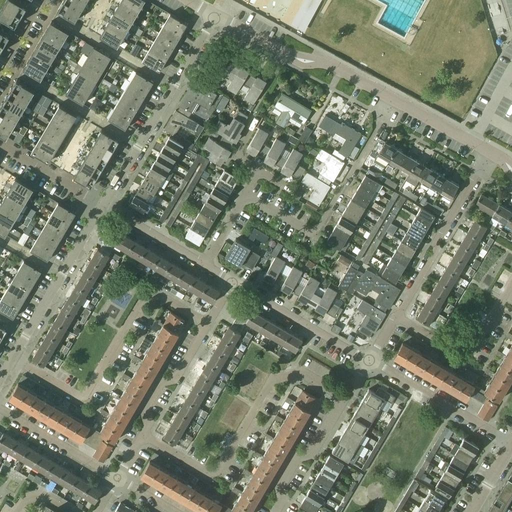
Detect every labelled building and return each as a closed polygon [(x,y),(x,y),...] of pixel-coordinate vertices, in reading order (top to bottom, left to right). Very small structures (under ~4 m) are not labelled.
[(6,0),(3,5),(21,16),(26,6),(16,0),(6,0)] [(82,0),(63,0),(63,1),(81,11),(86,2),(82,0)] [(120,0),(118,4),(136,15),(140,7),(128,0),(120,0)] [(57,11),(75,21),(81,11),(63,1),(57,11)] [(114,12),(131,22),(136,15),(118,4),(114,12)] [(0,10),(0,16),(15,26),(21,16),(3,5),(0,10)] [(109,20),(127,30),(131,22),(114,12),(109,20)] [(164,23),(182,34),(188,24),(170,13),(164,23)] [(104,28),(122,38),(127,30),(109,20),(104,28)] [(46,29),(64,40),(69,32),(51,21),(46,29)] [(159,33),(176,43),(182,34),(164,23),(159,33)] [(100,36),(117,46),(122,38),(104,28),(100,36)] [(0,42),(4,45),(9,35),(0,29),(0,42)] [(42,37),(59,48),(64,40),(46,29),(42,37)] [(153,42),(171,52),(176,43),(159,33),(153,42)] [(37,45),(54,55),(59,48),(42,37),(37,45)] [(148,51),(165,62),(171,52),(153,42),(148,51)] [(32,53),(50,63),(54,55),(37,45),(32,53)] [(75,67),(88,75),(102,51),(93,46),(82,66),(77,63),(75,67)] [(102,51),(88,75),(101,83),(103,79),(99,76),(111,57),(102,51)] [(142,61),(159,71),(165,62),(148,51),(142,61)] [(28,60),(45,71),(50,63),(32,53),(28,60)] [(23,69),(40,79),(45,71),(28,60),(23,69)] [(242,83),(248,73),(249,71),(239,67),(239,68),(230,63),(224,73),(233,78),(227,87),(236,93),(242,83)] [(65,94),(74,99),(88,75),(75,67),(73,71),(77,74),(65,94)] [(130,81),(147,91),(153,82),(136,71),(130,81)] [(244,98),(253,103),(266,82),(256,77),(256,78),(248,73),(242,83),(250,88),(244,98)] [(74,99),(83,104),(94,84),(99,87),(101,83),(88,75),(74,99)] [(12,87),(29,98),(34,89),(17,79),(12,87)] [(124,90),(142,101),(147,91),(130,81),(124,90)] [(189,111),(195,101),(208,108),(216,94),(195,82),(192,87),(190,86),(178,105),(180,106),(189,111)] [(7,95),(25,105),(29,98),(12,87),(7,95)] [(119,100),(136,110),(142,101),(124,90),(119,100)] [(276,122),(284,126),(290,116),(303,124),(311,110),(282,93),(274,107),(282,111),(276,122)] [(3,103),(20,113),(25,105),(7,95),(3,103)] [(113,109),(131,119),(136,110),(119,100),(113,109)] [(0,107),(0,111),(16,121),(20,113),(3,103),(0,107)] [(59,104),(54,112),(72,123),(77,115),(59,104)] [(164,129),(174,135),(180,125),(194,132),(199,124),(188,118),(191,112),(189,111),(180,106),(177,111),(175,110),(164,129)] [(108,119),(125,129),(131,119),(113,109),(108,119)] [(224,135),(234,141),(235,142),(240,132),(239,131),(248,116),(238,110),(229,126),(219,120),(214,129),(223,135),(224,135)] [(0,121),(11,129),(16,121),(0,111),(0,121)] [(54,112),(50,120),(67,130),(72,123),(54,112)] [(50,120),(45,128),(63,138),(67,130),(50,120)] [(0,133),(6,137),(11,129),(0,121),(0,133)] [(345,156),(347,157),(361,134),(342,122),(341,124),(335,121),(329,132),(335,135),(336,133),(346,138),(339,151),(338,152),(345,156)] [(299,139),(304,142),(312,130),(306,127),(299,139)] [(45,128),(40,136),(58,146),(63,138),(45,128)] [(256,153),(265,158),(271,148),(270,148),(262,143),(268,133),(259,128),(246,149),(256,154),(256,153)] [(96,139),(113,149),(119,140),(101,129),(96,139)] [(206,155),(220,164),(223,158),(225,159),(229,149),(234,141),(224,135),(223,135),(219,143),(209,137),(204,146),(209,150),(206,155)] [(40,136),(36,143),(53,154),(58,146),(40,136)] [(164,145),(178,153),(183,145),(169,137),(164,145)] [(274,163),(282,168),(288,158),(287,158),(279,153),(285,144),(276,138),(270,148),(271,148),(265,158),(264,160),(273,164),(274,163)] [(90,148),(108,159),(113,149),(96,139),(90,148)] [(380,159),(387,163),(396,148),(389,144),(388,144),(385,142),(378,154),(381,156),(380,159)] [(31,152),(49,162),(53,154),(36,143),(31,152)] [(159,153),(173,161),(178,153),(164,145),(159,153)] [(85,158),(102,168),(108,159),(90,148),(85,158)] [(323,175),(331,180),(333,181),(344,162),(342,161),(345,156),(338,152),(339,151),(335,149),(331,155),(321,148),(316,157),(329,165),(323,175)] [(395,165),(399,167),(406,155),(402,152),(396,148),(387,163),(394,167),(395,165)] [(291,174),(299,179),(305,169),(297,164),(302,154),(293,149),(287,158),(288,158),(282,168),(281,170),(290,174),(291,174)] [(155,161),(168,169),(173,161),(159,153),(155,161)] [(197,164),(199,161),(202,156),(198,154),(193,162),(197,164)] [(401,171),(408,175),(416,160),(410,156),(409,157),(406,155),(399,167),(402,169),(401,171)] [(200,166),(204,169),(209,160),(202,156),(199,161),(202,163),(200,166)] [(79,167),(97,177),(102,168),(85,158),(79,167)] [(416,177),(419,179),(426,167),(423,165),(423,164),(416,160),(408,175),(414,179),(416,177)] [(150,170),(163,178),(168,169),(155,161),(150,170)] [(192,173),(197,164),(193,162),(188,170),(192,173)] [(196,175),(199,177),(204,169),(200,166),(196,175)] [(73,177),(91,187),(97,177),(79,167),(73,177)] [(367,172),(378,178),(381,173),(370,167),(367,172)] [(422,183),(428,187),(437,172),(430,168),(430,169),(426,167),(419,179),(423,181),(422,183)] [(220,178),(233,186),(238,177),(225,169),(220,178)] [(145,178),(159,186),(163,178),(150,170),(145,178)] [(187,181),(192,173),(188,170),(184,179),(187,181)] [(308,199),(319,205),(330,186),(328,185),(331,180),(323,175),(320,173),(317,179),(307,172),(301,181),(315,189),(308,199)] [(437,189),(440,191),(447,179),(444,177),(444,176),(437,172),(428,187),(435,191),(437,189)] [(191,183),(194,185),(199,177),(196,175),(191,183)] [(366,175),(361,183),(374,191),(379,183),(366,175)] [(11,186),(28,196),(33,188),(16,177),(11,186)] [(140,186),(154,194),(159,186),(145,178),(140,186)] [(215,186),(228,194),(233,186),(220,178),(215,186)] [(182,189),(187,181),(184,179),(179,187),(182,189)] [(442,196),(450,200),(452,197),(451,197),(458,185),(451,181),(447,179),(440,191),(444,193),(442,196)] [(186,191),(190,193),(194,185),(191,183),(186,191)] [(361,183),(356,191),(369,199),(374,191),(361,183)] [(6,193),(24,204),(28,196),(11,186),(6,193)] [(135,194),(149,202),(154,194),(140,186),(135,194)] [(210,194),(223,202),(228,194),(215,186),(210,194)] [(178,197),(182,189),(179,187),(174,195),(178,197)] [(402,193),(409,197),(411,193),(405,189),(402,193)] [(181,199),(185,201),(190,193),(186,191),(181,199)] [(356,191),(351,200),(365,208),(369,199),(356,191)] [(390,200),(393,202),(398,194),(395,192),(390,200)] [(2,201),(19,211),(24,204),(6,193),(2,201)] [(130,203),(144,211),(149,202),(135,194),(130,203)] [(205,202),(219,210),(223,202),(210,194),(205,202)] [(475,205),(492,215),(499,205),(481,194),(475,205)] [(173,205),(178,197),(174,195),(169,203),(173,205)] [(397,204),(400,207),(406,198),(402,196),(397,204)] [(176,207),(180,209),(185,201),(181,199),(176,207)] [(351,200),(346,208),(360,216),(365,208),(351,200)] [(385,208),(388,211),(393,202),(390,200),(385,208)] [(0,203),(0,210),(15,219),(19,211),(2,201),(0,203)] [(52,212),(70,223),(76,213),(58,202),(52,212)] [(200,210),(214,218),(219,210),(205,202),(200,210)] [(168,213),(173,205),(169,203),(164,211),(168,213)] [(430,209),(440,215),(444,210),(433,203),(432,205),(430,209)] [(392,213),(396,215),(400,207),(397,204),(392,213)] [(492,215),(505,223),(511,211),(499,204),(499,205),(492,215)] [(171,215),(175,218),(180,209),(176,207),(171,215)] [(416,216),(429,224),(434,215),(421,207),(416,216)] [(346,208),(341,216),(355,224),(360,216),(346,208)] [(380,217),(384,219),(388,211),(385,208),(380,217)] [(0,221),(10,227),(15,219),(0,210),(0,221)] [(195,219),(209,227),(214,218),(200,210),(195,219)] [(163,222),(168,213),(164,211),(159,220),(163,222)] [(47,221),(64,232),(70,223),(52,212),(47,221)] [(387,221),(391,223),(396,215),(392,213),(387,221)] [(166,224),(170,226),(175,218),(171,215),(166,224)] [(341,216),(336,224),(350,232),(352,228),(356,230),(359,226),(355,224),(341,216)] [(411,224),(425,232),(429,224),(416,216),(411,224)] [(375,225),(379,227),(384,219),(380,217),(375,225)] [(190,227),(204,235),(209,227),(195,219),(190,227)] [(467,232),(479,238),(486,226),(475,219),(467,232)] [(0,232),(5,235),(10,227),(0,221),(0,232)] [(41,231),(59,241),(64,232),(47,221),(41,231)] [(382,229),(386,231),(391,223),(387,221),(382,229)] [(332,232),(345,240),(346,240),(349,242),(353,234),(350,232),(336,224),(332,232)] [(406,232),(420,240),(425,232),(411,224),(406,232)] [(370,233),(374,235),(379,227),(375,225),(370,233)] [(100,236),(105,239),(115,244),(121,234),(107,226),(100,236)] [(185,235),(199,243),(204,235),(190,227),(185,235)] [(377,237),(381,239),(386,231),(382,229),(377,237)] [(36,240),(53,250),(59,241),(41,231),(36,240)] [(341,248),(345,250),(349,243),(345,241),(345,240),(332,232),(327,241),(340,249),(341,248)] [(401,240),(415,248),(420,240),(406,232),(401,240)] [(460,244),(472,251),(479,238),(467,232),(460,244)] [(115,244),(115,245),(127,252),(134,240),(122,233),(121,234),(115,244)] [(365,241),(369,243),(374,235),(370,233),(365,241)] [(373,245),(376,248),(381,239),(377,237),(373,245)] [(242,262),(252,269),(260,256),(249,249),(250,248),(235,239),(225,257),(240,266),(242,262)] [(30,250),(48,260),(53,250),(36,240),(30,250)] [(134,240),(127,252),(139,259),(146,248),(134,240)] [(396,248),(410,256),(415,248),(401,240),(396,248)] [(360,249),(364,252),(369,243),(365,241),(360,249)] [(453,256),(464,263),(472,251),(460,244),(453,256)] [(368,254),(371,256),(376,248),(373,245),(368,254)] [(90,261),(102,268),(109,255),(99,249),(98,248),(90,261)] [(146,248),(139,259),(152,266),(158,255),(146,248)] [(392,257),(405,265),(410,256),(396,248),(392,257)] [(355,258),(359,260),(364,252),(360,249),(355,258)] [(363,262),(366,264),(371,256),(368,254),(363,262)] [(158,255),(152,266),(164,273),(171,262),(158,255)] [(273,281),(282,286),(288,276),(287,276),(279,271),(285,261),(276,256),(263,277),(273,282),(273,281)] [(446,268),(457,275),(464,263),(453,256),(446,268)] [(387,265),(400,273),(405,265),(392,257),(387,265)] [(18,270),(36,280),(41,271),(24,260),(18,270)] [(83,273),(94,280),(102,268),(90,261),(83,273)] [(171,262),(164,273),(176,281),(183,269),(171,262)] [(378,271),(395,281),(400,273),(387,265),(383,263),(378,271)] [(290,291),(299,296),(305,286),(304,286),(296,281),(302,272),(293,266),(287,276),(288,276),(282,286),(281,288),(290,292),(290,291)] [(340,282),(338,286),(352,294),(356,289),(355,289),(364,274),(350,266),(345,274),(344,274),(339,282),(340,282)] [(438,281),(450,287),(457,275),(446,268),(438,281)] [(183,269),(176,281),(188,288),(195,276),(183,269)] [(364,274),(355,289),(356,289),(366,295),(370,287),(377,276),(366,269),(364,274)] [(12,279),(30,290),(36,280),(18,270),(12,279)] [(76,285),(87,292),(94,280),(83,273),(76,285)] [(195,276),(188,288),(201,295),(207,284),(195,276)] [(308,301),(316,306),(322,296),(314,291),(319,282),(310,276),(304,286),(305,286),(299,296),(298,298),(307,302),(308,301)] [(377,276),(370,287),(379,293),(375,300),(376,301),(373,306),(384,312),(387,307),(389,308),(396,295),(394,294),(396,291),(398,292),(400,289),(377,276)] [(7,289),(25,299),(30,290),(12,279),(7,289)] [(431,293),(443,300),(450,287),(438,281),(431,293)] [(207,284),(201,295),(213,303),(220,291),(207,284)] [(68,298),(80,304),(87,292),(76,285),(68,298)] [(325,312),(334,317),(339,307),(331,302),(337,292),(327,287),(322,296),(316,306),(315,308),(325,312)] [(1,298),(19,308),(25,299),(7,289),(1,298)] [(424,305),(435,312),(443,300),(431,293),(424,305)] [(0,300),(0,310),(13,318),(19,308),(1,298),(0,300)] [(61,310),(73,317),(80,304),(68,298),(61,310)] [(362,300),(357,308),(367,314),(361,324),(362,324),(359,330),(369,336),(372,331),(374,332),(382,320),(380,318),(382,315),(384,316),(386,313),(384,312),(373,306),(362,300)] [(232,314),(237,317),(246,322),(252,312),(238,303),(232,314)] [(417,318),(428,324),(435,312),(424,305),(417,318)] [(54,322),(65,329),(73,317),(61,310),(54,322)] [(246,322),(247,322),(259,330),(265,318),(253,311),(252,312),(246,322)] [(163,324),(177,332),(184,320),(170,312),(163,324)] [(265,318),(259,330),(271,337),(278,325),(265,318)] [(47,334),(58,341),(65,329),(54,322),(47,334)] [(153,342),(168,351),(178,333),(177,332),(163,324),(153,342)] [(278,325),(271,337),(283,344),(290,332),(278,325)] [(221,338),(233,345),(240,333),(230,327),(229,326),(221,338)] [(290,332),(283,344),(296,351),(302,340),(290,332)] [(39,346),(51,353),(58,341),(47,334),(39,346)] [(214,351),(226,357),(233,345),(221,338),(214,351)] [(142,360),(157,369),(168,351),(153,342),(142,360)] [(394,357),(412,367),(421,353),(402,342),(394,357)] [(32,359),(44,366),(51,353),(39,346),(32,359)] [(207,363),(219,370),(226,357),(214,351),(207,363)] [(412,367),(430,378),(438,363),(421,353),(412,367)] [(495,373),(510,382),(511,377),(511,358),(505,355),(495,373)] [(131,378),(146,387),(157,369),(142,360),(131,378)] [(200,375),(211,382),(219,370),(207,363),(200,375)] [(430,378),(448,389),(456,374),(438,363),(430,378)] [(484,391),(498,400),(499,400),(510,382),(495,373),(484,391)] [(469,395),(474,385),(475,384),(456,374),(448,389),(466,399),(469,395)] [(193,387),(204,394),(211,382),(200,375),(193,387)] [(121,396),(136,405),(146,387),(131,378),(121,396)] [(9,398),(27,409),(36,394),(18,383),(9,398)] [(185,400),(197,406),(204,394),(193,387),(185,400)] [(369,389),(363,398),(380,408),(385,399),(392,403),(395,397),(379,387),(375,393),(369,389)] [(302,390),(295,402),(309,410),(316,398),(302,390)] [(477,415),(488,421),(497,405),(495,404),(498,400),(484,391),(478,400),(484,404),(477,415)] [(27,409),(45,419),(54,404),(36,394),(27,409)] [(110,414),(125,423),(136,405),(121,396),(110,414)] [(363,398),(358,407),(374,417),(380,408),(363,398)] [(178,412),(190,419),(197,406),(185,400),(178,412)] [(295,402),(284,420),(299,429),(310,410),(309,410),(295,402)] [(45,419),(63,430),(72,415),(54,404),(45,419)] [(358,407),(353,416),(369,426),(374,417),(358,407)] [(393,416),(396,418),(401,410),(397,408),(393,416)] [(171,424),(182,431),(190,419),(178,412),(171,424)] [(100,432),(114,440),(114,441),(125,423),(110,414),(100,432)] [(81,440),(90,426),(72,415),(63,430),(81,440)] [(353,416),(348,425),(364,434),(369,426),(353,416)] [(387,425),(391,427),(396,418),(393,416),(387,425)] [(284,420),(274,438),(289,447),(299,429),(284,420)] [(163,436),(175,443),(182,431),(171,424),(163,436)] [(348,425),(342,434),(359,443),(364,434),(348,425)] [(382,433),(386,435),(391,427),(387,425),(382,433)] [(93,456),(103,462),(112,446),(111,445),(114,440),(100,432),(90,426),(81,440),(92,446),(97,449),(93,456)] [(440,435),(444,437),(449,429),(445,426),(440,435)] [(0,438),(0,446),(9,452),(16,440),(3,433),(2,434),(0,438)] [(377,442),(380,444),(386,435),(382,433),(377,442)] [(337,442),(359,455),(364,446),(359,443),(342,434),(337,442)] [(435,443),(439,445),(444,437),(440,435),(435,443)] [(274,438),(263,456),(278,465),(289,447),(274,438)] [(459,446),(473,454),(478,446),(464,438),(459,446)] [(16,440),(9,452),(21,459),(28,447),(16,440)] [(332,452),(353,464),(359,455),(337,442),(332,452)] [(372,451),(375,453),(380,444),(377,442),(372,451)] [(430,451),(434,453),(439,445),(435,443),(430,451)] [(454,454),(468,462),(473,454),(459,446),(455,444),(450,452),(454,454)] [(28,447),(21,459),(33,466),(40,455),(28,447)] [(367,460),(370,462),(375,453),(372,451),(367,460)] [(425,459),(429,462),(434,453),(430,451),(425,459)] [(449,463),(463,471),(468,462),(454,454),(449,463)] [(40,455),(33,466),(46,473),(52,462),(40,455)] [(325,463),(338,471),(343,463),(330,455),(325,463)] [(263,456),(253,474),(267,482),(278,465),(263,456)] [(420,468),(424,470),(429,462),(425,459),(420,468)] [(140,475),(159,486),(168,471),(149,460),(140,475)] [(361,469),(365,471),(370,462),(367,460),(361,469)] [(52,462),(46,473),(58,481),(65,469),(52,462)] [(320,471),(333,480),(338,471),(325,463),(320,471)] [(444,471),(458,479),(463,471),(449,463),(444,471)] [(415,476),(419,478),(424,470),(420,468),(415,476)] [(65,469),(58,481),(70,488),(77,476),(65,469)] [(511,470),(502,488),(511,493),(511,470)] [(159,486),(177,497),(185,482),(168,471),(159,486)] [(315,480),(329,488),(333,480),(320,471),(315,480)] [(440,479),(453,487),(458,479),(444,471),(440,479)] [(359,472),(354,480),(357,483),(362,474),(359,472)] [(253,474),(242,492),(257,500),(267,482),(253,474)] [(77,476),(70,488),(82,495),(89,483),(77,476)] [(408,489),(411,491),(417,482),(413,479),(408,489)] [(435,487),(448,495),(453,487),(440,479),(435,487)] [(310,488),(324,496),(329,488),(315,480),(310,488)] [(354,480),(349,489),(353,491),(357,483),(354,480)] [(177,497),(195,507),(203,492),(185,482),(177,497)] [(89,483),(82,495),(95,502),(102,491),(89,483)] [(305,496),(319,504),(324,496),(310,488),(305,496)] [(511,493),(502,488),(488,511),(490,511),(502,511),(511,495),(511,493)] [(344,497),(348,499),(353,491),(349,489),(344,497)] [(403,497),(406,499),(411,491),(408,489),(403,497)] [(424,498),(441,508),(446,499),(430,489),(424,498)] [(216,511),(221,503),(222,503),(203,492),(195,507),(202,511),(216,511)] [(234,511),(250,511),(257,500),(242,492),(231,509),(231,510),(234,511)] [(300,505),(312,511),(314,511),(319,504),(305,496),(300,505)] [(339,505),(343,507),(348,499),(344,497),(339,505)] [(398,506),(401,508),(406,499),(403,497),(398,506)] [(419,507),(427,511),(438,511),(441,508),(424,498),(419,507)] [(114,511),(133,511),(134,511),(120,503),(114,511)] [(216,511),(223,511),(226,506),(221,503),(216,511)]
